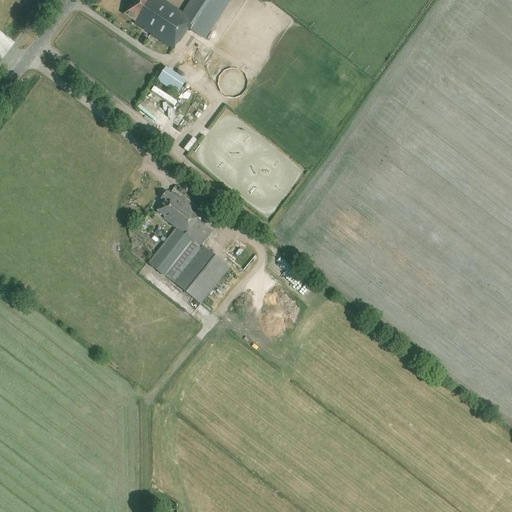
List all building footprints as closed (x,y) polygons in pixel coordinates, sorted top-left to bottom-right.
[(205,27),(220,3),(215,0),(192,0),(184,14),(162,0),(134,0),(125,15),(136,22),(134,24),(174,50),(179,42),(180,43),(189,29),(194,32),(200,24),(205,27)] [(157,81),(175,93),(184,79),(166,67),(157,81)] [(155,87),(152,91),(175,106),(178,101),(155,87)] [(176,187),(172,192),(171,192),(170,194),(166,191),(161,199),(164,202),(158,211),(165,216),(164,218),(177,228),(150,262),(200,303),(229,267),(201,245),(212,231),(205,225),(209,220),(202,215),(198,212),(202,207),(176,187)] [(155,232),(160,237),(163,233),(157,228),(155,232)]
